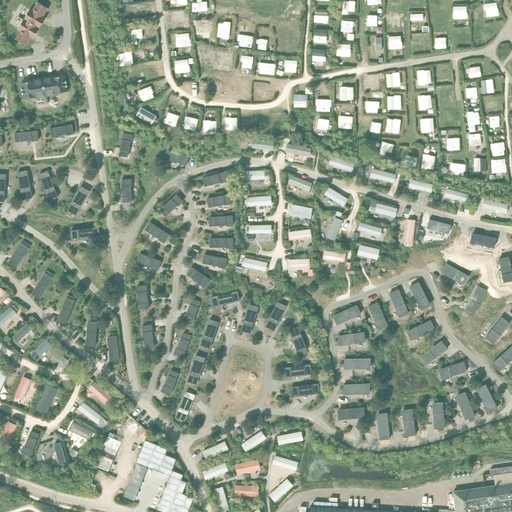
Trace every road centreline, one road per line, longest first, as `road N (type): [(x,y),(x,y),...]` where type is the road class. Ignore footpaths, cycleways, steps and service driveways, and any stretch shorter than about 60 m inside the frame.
road 1 (residential): [(158,0),(172,83),(199,102),(267,105),(306,79),(490,50)]
road 2 (residential): [(315,416),(338,375),(329,309),(418,272),(432,287),(447,332),(510,401)]
road 3 (residential): [(511,230),(291,166),(225,163),(175,181)]
road 4 (residential): [(144,403),(193,223),(190,197),(175,181)]
road 5 (residential): [(315,416),(352,443),(388,448),(494,417),(510,401)]
road 6 (residential): [(257,409),(268,360),(262,350),(230,342),(206,431)]
road 7 (residential): [(0,214),(52,245),(122,311)]
road 8 (residential): [(0,271),(94,363)]
road 9 (residential): [(0,477),(118,511)]
